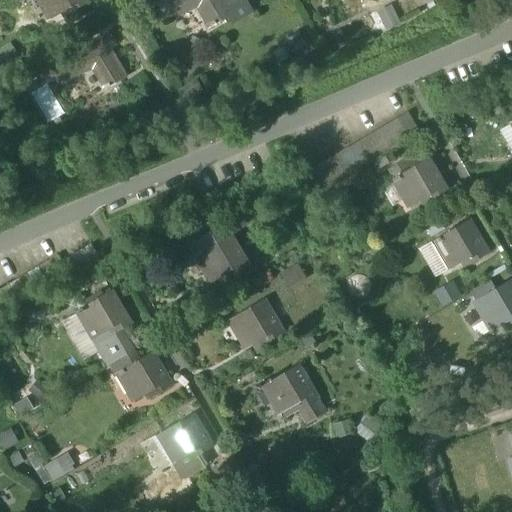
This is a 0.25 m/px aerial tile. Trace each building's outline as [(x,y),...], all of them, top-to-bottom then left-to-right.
[(37,0),(49,20),(62,13),(65,18),(87,5),(84,0),(37,0)] [(244,0),(226,0),(223,2),(222,0),(172,0),(159,5),(165,20),(200,6),(213,29),(231,18),(234,23),(251,12),(244,0)] [(94,69),(107,91),(126,79),(109,50),(115,47),(109,36),(88,49),(90,52),(86,55),(53,68),(59,82),(94,69)] [(177,92),(183,102),(203,91),(197,80),(177,92)] [(397,119),(409,138),(419,132),(408,113),(397,119)] [(397,119),(387,124),(378,130),(368,136),(358,142),(348,148),(338,153),(328,159),(319,165),(308,171),(319,191),(330,184),(340,178),(350,173),(360,167),(369,161),(379,155),(389,149),(399,144),(409,138),(397,119)] [(394,180),(410,207),(428,197),(432,202),(448,193),(428,159),(394,180)] [(435,241),(452,268),(464,261),(467,267),(490,254),(470,220),(435,241)] [(229,222),(188,246),(195,256),(230,236),(236,233),(229,222)] [(195,256),(211,283),(223,276),(225,282),(249,268),(230,236),(195,256)] [(80,251),(92,270),(102,264),(91,245),(80,251)] [(80,251),(71,256),(61,262),(57,256),(47,262),(37,267),(28,273),(18,279),(8,285),(0,289),(0,315),(10,310),(19,304),(29,298),(39,292),(49,287),(59,281),(68,275),(72,282),(82,276),(92,270),(80,251)] [(435,290),(443,305),(461,296),(454,281),(435,290)] [(475,304),(492,331),(504,324),(508,330),(511,327),(511,286),(510,283),(475,304)] [(75,313),(92,341),(102,335),(109,331),(112,336),(119,332),(129,325),(110,293),(75,313)] [(228,322),(245,350),(258,342),(261,348),(283,335),(264,301),(228,322)] [(116,359),(117,360),(131,352),(130,350),(119,332),(112,336),(109,331),(102,335),(116,359)] [(117,360),(123,371),(137,363),(131,352),(117,360)] [(115,376),(131,403),(144,396),(148,401),(170,388),(150,355),(137,363),(123,371),(115,376)] [(262,388),(279,415),(292,407),(295,413),(317,400),(298,367),(262,388)] [(157,437),(173,465),(186,457),(190,463),(212,450),(192,417),(157,437)] [(511,449),(504,433),(494,437),(504,457),(511,453),(511,449)] [(69,452),(36,468),(45,485),(77,469),(69,452)]
